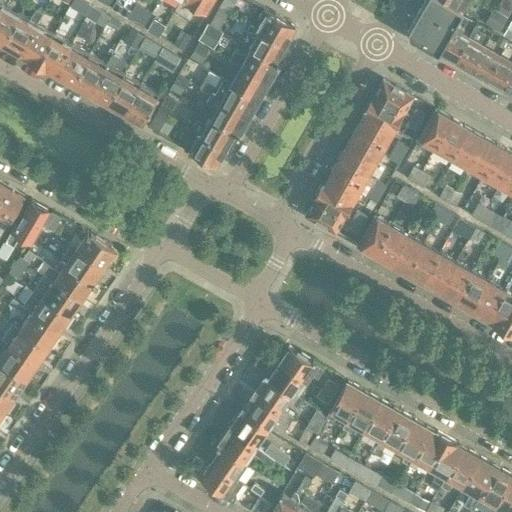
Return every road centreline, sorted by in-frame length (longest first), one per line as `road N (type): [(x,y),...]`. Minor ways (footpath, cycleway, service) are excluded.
road 1 (residential): [(260,302),(511,446)]
road 2 (residential): [(166,248),(0,485)]
road 3 (residential): [(511,359),(289,233)]
road 4 (residential): [(209,187),(0,68)]
road 5 (residential): [(326,14),(238,172),(209,187)]
road 6 (residential): [(289,233),(286,205),(375,43)]
road 7 (residential): [(146,471),(260,302)]
road 8 (residential): [(0,156),(166,248)]
road 9 (residential): [(511,117),(375,43)]
